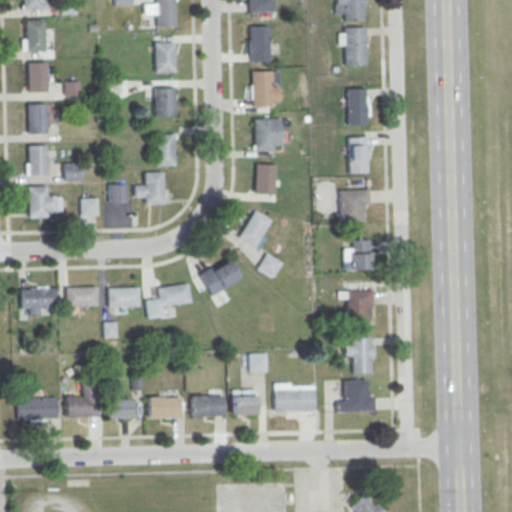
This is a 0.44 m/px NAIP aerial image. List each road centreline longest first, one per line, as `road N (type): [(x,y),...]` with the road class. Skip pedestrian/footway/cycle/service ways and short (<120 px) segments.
road 1 (secondary): [(460,511),(444,0)]
road 2 (residential): [(459,446),(0,459)]
road 3 (residential): [(209,0),(214,171),(192,225),(151,247),(0,251)]
